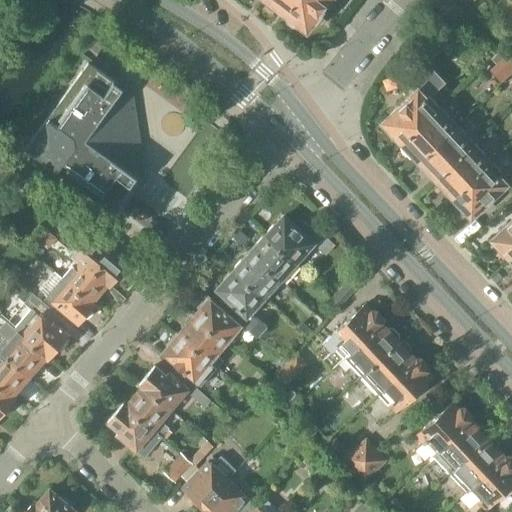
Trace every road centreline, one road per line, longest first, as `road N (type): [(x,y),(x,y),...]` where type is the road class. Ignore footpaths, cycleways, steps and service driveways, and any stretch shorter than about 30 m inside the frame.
road 1 (residential): [(46,420),(288,133)]
road 2 (tertiary): [(288,133),(511,369)]
road 3 (tertiary): [(511,347),(302,116)]
road 4 (tertiary): [(123,0),(288,133)]
road 5 (tertiary): [(302,116),(225,39),(162,0)]
road 6 (residential): [(302,116),(402,0)]
road 7 (residential): [(145,511),(46,420)]
